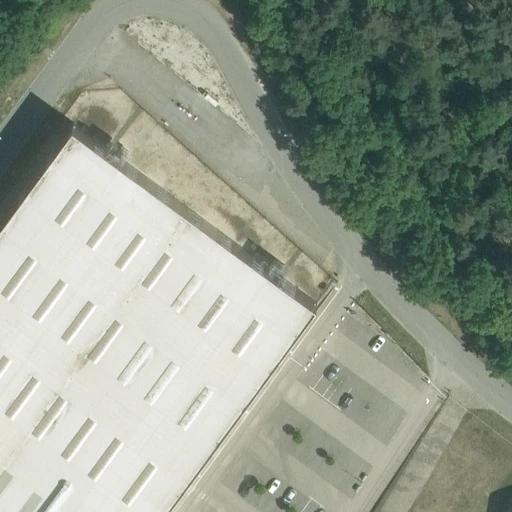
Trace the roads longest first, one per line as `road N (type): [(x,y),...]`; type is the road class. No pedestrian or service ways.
road 1 (unclassified): [(511,406),(357,253),(228,45),(192,5),(176,0)]
road 2 (unclassified): [(119,0),(0,153)]
